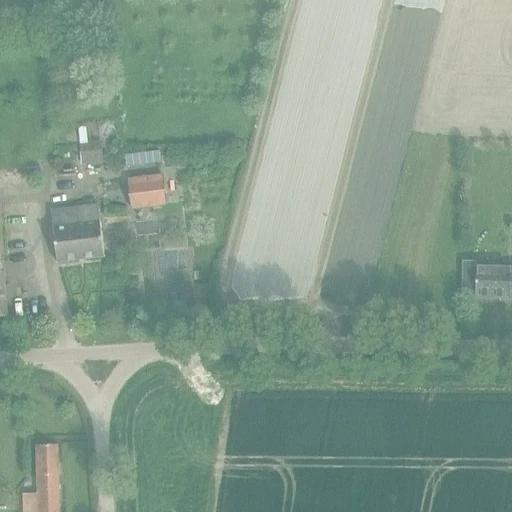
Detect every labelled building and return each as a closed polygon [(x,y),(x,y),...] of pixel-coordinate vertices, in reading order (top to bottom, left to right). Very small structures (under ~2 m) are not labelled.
[(102,159),(100,142),(79,144),(81,161),(102,159)] [(163,173),(130,177),(133,205),(166,202),(163,173)] [(57,262),(105,257),(97,205),(77,208),(78,223),(52,227),(57,262)] [(511,299),(511,268),(475,268),(475,299),(511,299)] [(23,511),(60,511),(58,444),(36,445),(38,495),(23,495),(23,511)]
